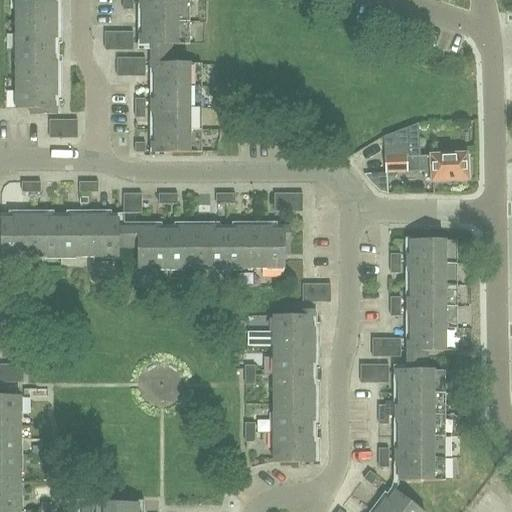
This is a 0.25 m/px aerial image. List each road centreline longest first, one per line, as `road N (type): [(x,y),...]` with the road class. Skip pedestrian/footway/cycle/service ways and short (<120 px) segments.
road 1 (residential): [(279,511),(329,479),(339,456),(355,295),(353,214)]
road 2 (residential): [(353,214),(352,189),(334,174),(144,174),(114,168),(94,152)]
road 3 (residential): [(511,434),(500,413),(496,210)]
road 4 (residential): [(496,210),(487,26)]
road 5 (residential): [(94,152),(96,88),(80,50),(79,0)]
road 6 (residential): [(353,214),(496,210)]
